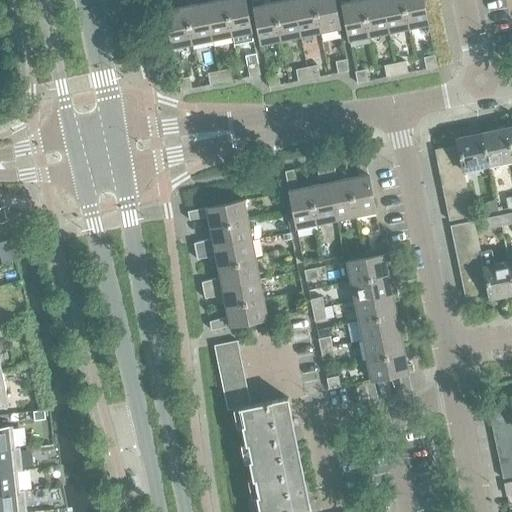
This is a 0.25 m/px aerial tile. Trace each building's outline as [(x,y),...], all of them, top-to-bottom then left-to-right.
[(198,0),(199,3),(185,6),(192,44),(212,40),(203,0),(198,0)] [(231,36),(224,0),(213,0),(211,1),(210,0),(203,0),(212,40),(231,36)] [(224,0),(231,36),(252,32),(245,0),(224,0)] [(281,40),(273,2),(260,5),(259,0),(252,2),(261,44),(281,40)] [(284,0),(273,2),(281,40),(300,36),(293,0),(284,0)] [(320,32),(313,0),(293,0),(300,36),(320,32)] [(313,0),(320,32),(340,28),(334,0),(313,0)] [(369,36),(362,0),(356,0),(348,2),(347,0),(341,0),(349,40),(369,36)] [(362,0),(369,36),(389,32),(382,0),(362,0)] [(382,0),(389,32),(408,28),(402,0),(382,0)] [(402,0),(408,28),(429,24),(423,0),(402,0)] [(192,44),(185,6),(171,9),(170,3),(164,5),(172,48),(192,44)] [(424,58),(427,69),(437,67),(435,55),(424,58)] [(336,61),(338,73),(349,71),(347,59),(336,61)] [(406,61),(395,63),(398,75),(408,73),(406,61)] [(247,65),(250,77),(261,74),(258,63),(247,65)] [(398,75),(395,63),(384,66),(387,77),(398,75)] [(307,67),(309,79),(320,77),(318,65),(307,67)] [(309,79),(307,67),(296,69),(299,81),(309,79)] [(230,69),(219,71),(221,83),(232,80),(230,69)] [(358,83),(369,81),(366,69),(356,72),(358,83)] [(221,83),(219,71),(208,73),(211,85),(221,83)] [(270,87),(281,85),(278,73),(267,75),(270,87)] [(179,79),(181,91),(192,88),(190,77),(179,79)] [(511,160),(511,154),(507,128),(482,133),(489,165),(511,160)] [(489,165),(482,133),(457,138),(459,146),(461,157),(463,169),(464,170),(489,165)] [(461,157),(459,146),(435,151),(437,162),(461,157)] [(359,176),(348,178),(355,215),(376,211),(365,156),(356,157),(359,176)] [(461,157),(437,162),(440,174),(463,169),(461,157)] [(333,162),(325,164),(336,219),(355,215),(348,178),(338,180),(333,162)] [(319,184),(309,186),(316,223),(336,219),(325,164),(317,165),(319,184)] [(464,170),(463,169),(440,174),(442,186),(466,181),(464,170)] [(316,223),(309,186),(299,189),(294,170),(285,171),(296,227),(316,223)] [(466,181),(442,186),(445,197),(468,192),(466,181)] [(468,192),(445,197),(447,209),(471,204),(468,192)] [(211,228),(249,220),(245,200),(188,211),(190,220),(209,217),(211,228)] [(482,203),(484,213),(499,210),(497,200),(482,203)] [(473,217),(471,204),(447,209),(450,221),(473,217)] [(511,212),(500,215),(502,225),(511,222),(511,212)] [(502,225),(500,215),(485,219),(487,228),(502,225)] [(249,220),(211,228),(213,237),(194,243),(196,251),(253,240),(249,220)] [(371,254),(365,221),(358,223),(364,256),(371,254)] [(453,238),(477,233),(474,221),(451,226),(453,238)] [(477,233),(453,238),(456,250),(479,245),(477,233)] [(256,259),(253,240),(196,251),(198,259),(217,257),(218,267),(256,259)] [(481,252),(479,245),(456,250),(458,261),(482,257),(481,252)] [(511,276),(509,262),(495,265),(492,249),(481,252),(482,257),(484,268),(487,280),(489,293),(490,298),(511,294),(511,276)] [(351,282),(389,274),(386,261),(391,260),(390,253),(347,261),(351,282)] [(484,268),(482,257),(458,261),(460,273),(484,268)] [(256,259),(218,267),(221,278),(203,282),(204,290),(260,279),(256,259)] [(305,270),(307,281),(319,279),(317,267),(305,270)] [(484,268),(460,273),(463,285),(487,280),(484,268)] [(287,287),(301,284),(298,271),(284,274),(287,287)] [(391,288),(389,274),(351,282),(355,301),(398,293),(397,287),(391,288)] [(260,279),(204,290),(206,298),(224,296),(226,306),(264,299),(260,279)] [(487,280),(463,285),(465,297),(489,293),(487,280)] [(398,293),(355,301),(359,321),(397,313),(394,299),(399,298),(398,293)] [(313,310),(325,307),(333,305),(332,298),(323,300),(323,297),(311,299),(313,310)] [(264,299),(226,306),(228,317),(210,322),(212,330),(268,319),(264,299)] [(325,307),(313,310),(315,321),(327,318),(325,307)] [(400,328),(397,313),(359,321),(363,340),(407,331),(406,326),(400,328)] [(408,337),(407,331),(363,340),(367,360),(405,352),(402,338),(408,337)] [(321,349),(333,347),(331,336),(319,338),(321,349)] [(239,409),(259,511),(312,511),(310,503),(303,504),(285,419),(292,417),(289,398),(251,405),(238,341),(215,346),(228,411),(239,409)] [(333,347),(321,349),(323,360),(335,357),(333,347)] [(408,366),(405,352),(367,360),(371,380),(415,371),(413,365),(408,366)] [(2,369),(0,369),(0,408),(9,407),(2,369)] [(329,389),(341,386),(339,375),(327,378),(329,389)] [(511,415),(511,403),(489,408),(491,420),(511,415)] [(511,415),(491,420),(494,432),(511,427),(511,415)] [(0,427),(0,449),(20,448),(20,447),(16,447),(13,426),(0,427)] [(511,427),(494,432),(496,443),(511,439),(511,427)] [(511,439),(496,443),(498,455),(511,451),(511,439)] [(0,471),(23,469),(20,448),(0,449),(0,471)] [(511,464),(511,451),(498,455),(500,467),(511,464)] [(511,477),(511,464),(500,467),(503,479),(511,477)] [(25,490),(20,490),(18,471),(23,470),(23,469),(0,471),(0,493),(25,491),(25,490)] [(27,511),(25,491),(0,493),(0,511),(27,511)]
